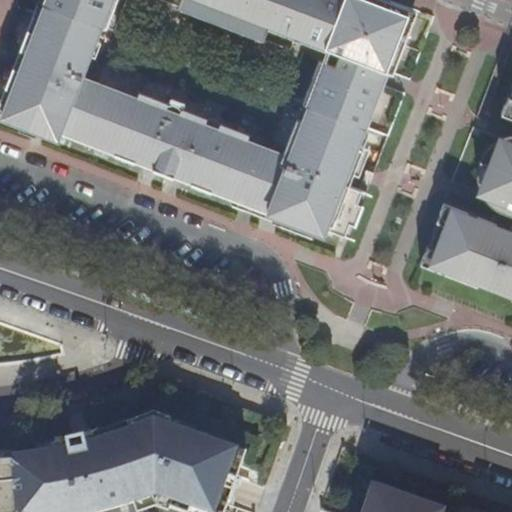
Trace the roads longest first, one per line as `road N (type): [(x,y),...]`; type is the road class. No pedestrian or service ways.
road 1 (residential): [(277,366),(284,287),(264,256),(0,155)]
road 2 (residential): [(0,398),(62,390),(105,374),(135,355),(157,323)]
road 3 (unclassified): [(0,268),(157,323)]
road 4 (residential): [(511,352),(475,339),(442,343),(408,374),(393,413)]
road 5 (residential): [(331,390),(289,511)]
road 6 (unclassified): [(157,323),(277,366)]
road 7 (unclassified): [(393,413),(511,455)]
